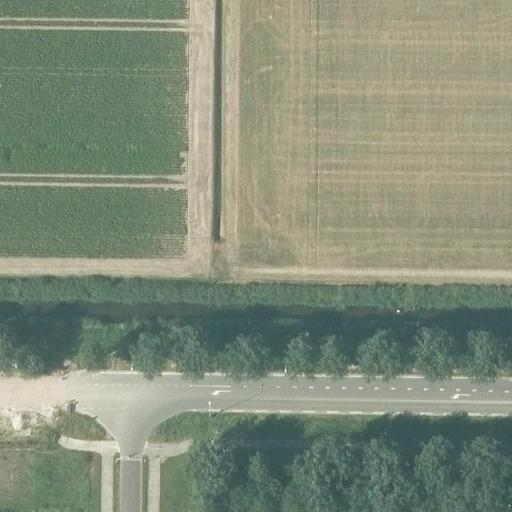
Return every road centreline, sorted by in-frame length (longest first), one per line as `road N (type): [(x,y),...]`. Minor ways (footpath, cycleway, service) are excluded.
road 1 (unclassified): [(130,406),(511,410)]
road 2 (unclassified): [(511,387),(131,381)]
